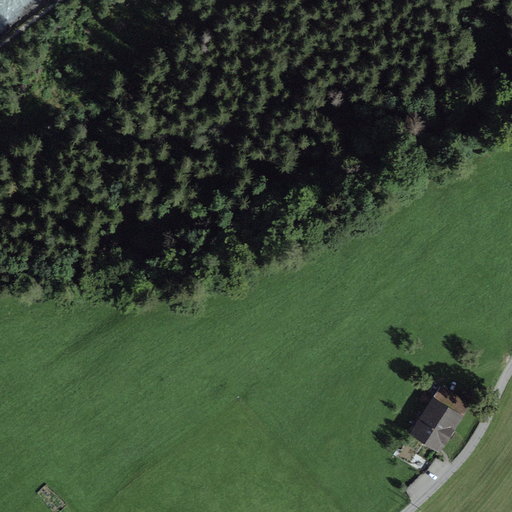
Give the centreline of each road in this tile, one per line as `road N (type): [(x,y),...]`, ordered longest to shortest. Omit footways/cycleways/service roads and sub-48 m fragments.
road 1 (unknown): [(511,25),(162,234),(48,258),(0,246)]
road 2 (residential): [(409,511),(470,448),(511,364)]
